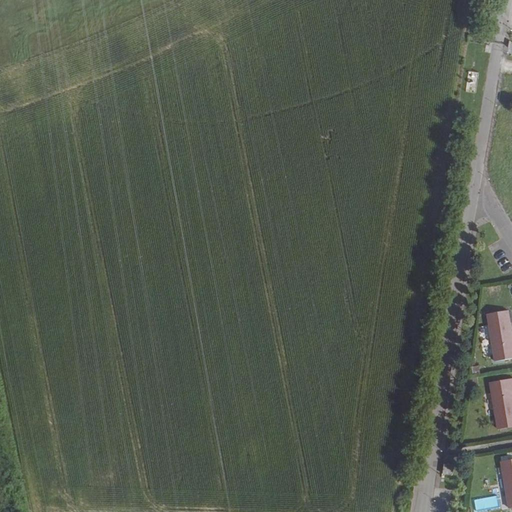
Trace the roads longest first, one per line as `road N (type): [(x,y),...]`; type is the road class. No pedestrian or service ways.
road 1 (residential): [(475,173),(423,511)]
road 2 (residential): [(509,0),(475,173)]
